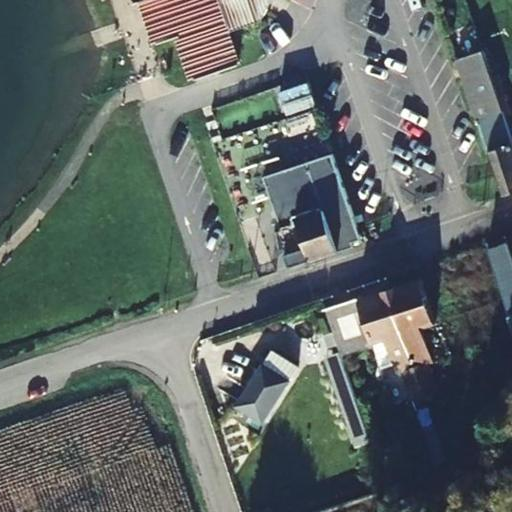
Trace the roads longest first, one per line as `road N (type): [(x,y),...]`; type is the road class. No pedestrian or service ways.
road 1 (residential): [(161,330),(511,213)]
road 2 (residential): [(221,511),(161,330)]
road 3 (residential): [(0,385),(161,330)]
